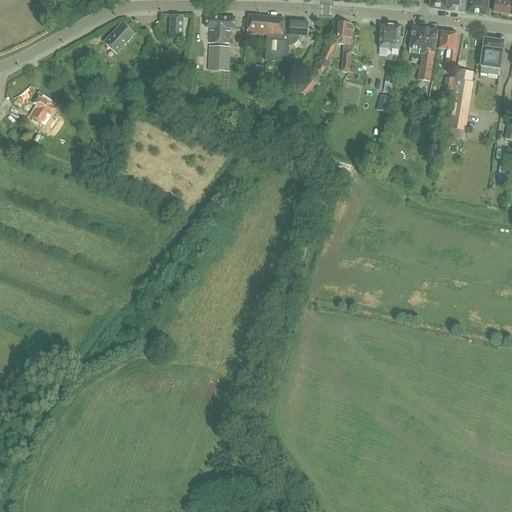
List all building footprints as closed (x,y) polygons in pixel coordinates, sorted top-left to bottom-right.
[(446,11),(447,0),(432,0),(431,9),(446,11)] [(465,13),(466,0),(449,0),(449,11),(465,13)] [(488,16),(489,0),(468,0),(467,13),(488,16)] [(508,17),(509,15),(511,15),(511,5),(511,1),(508,1),(507,0),(496,0),(494,13),(501,14),(501,16),(508,17)] [(183,40),(184,16),(171,16),(170,40),(183,40)] [(248,34),(267,35),(268,35),(269,18),(250,16),(248,34)] [(211,28),(210,44),(220,44),(221,18),(207,17),(206,28),(211,28)] [(235,18),(221,18),(220,44),(230,44),(230,28),(235,29),(235,18)] [(284,21),(285,21),(285,19),(269,18),(268,35),(267,35),(266,61),(281,62),(284,21)] [(284,21),(281,62),(289,62),(290,45),(293,45),(299,40),(300,36),(308,37),(310,23),(285,21),(284,21)] [(117,54),(135,35),(123,23),(105,43),(117,54)] [(354,46),(351,45),(353,26),(349,25),(349,24),(341,24),(339,45),(345,45),(343,73),(350,73),(352,53),(353,53),(354,46)] [(401,27),(381,26),(380,49),(400,50),(401,38),(404,38),(405,28),(401,28),(401,27)] [(414,28),(410,51),(420,52),(420,54),(423,55),(419,80),(431,82),(439,32),(414,28)] [(455,65),(459,35),(441,33),(439,50),(448,51),(446,64),(455,65)] [(482,74),(486,74),(499,76),(500,70),(501,70),(505,42),(485,39),(481,67),(483,67),(482,74)] [(332,53),(336,44),(330,41),(317,71),(317,70),(311,80),(316,83),(322,73),(319,71),(323,73),(326,67),(324,67),(331,53),(332,53)] [(229,49),(209,49),(208,72),(228,73),(229,49)] [(389,66),(385,88),(383,93),(393,95),(398,68),(389,66)] [(457,69),(447,128),(466,131),(474,83),(472,83),(474,72),(457,69)] [(262,82),(263,74),(255,73),(254,82),(262,82)] [(315,84),(308,78),(298,90),(305,96),(315,84)] [(446,78),(444,89),(453,90),(455,79),(446,78)] [(349,83),(345,103),(359,106),(363,87),(349,83)] [(111,98),(131,108),(138,94),(124,87),(120,96),(114,92),(111,98)] [(378,111),(385,113),(389,98),(381,96),(378,111)] [(54,117),(58,109),(40,98),(35,105),(37,106),(30,116),(46,126),(52,116),(54,117)] [(372,155),(375,147),(369,145),(367,153),(372,155)]
